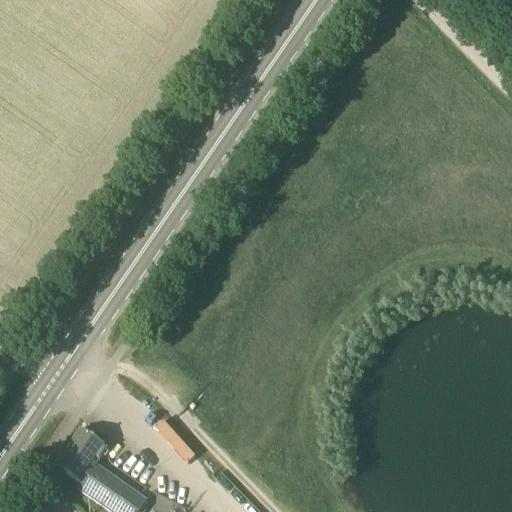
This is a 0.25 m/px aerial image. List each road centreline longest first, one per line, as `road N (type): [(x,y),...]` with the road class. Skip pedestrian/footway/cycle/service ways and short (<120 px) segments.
road 1 (secondary): [(52,382),(316,0)]
road 2 (track): [(511,97),(414,0)]
